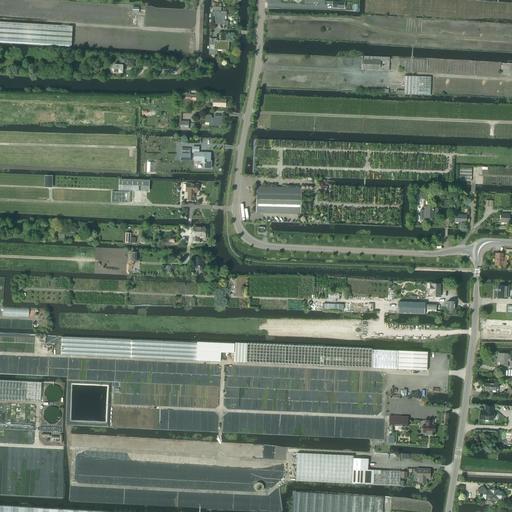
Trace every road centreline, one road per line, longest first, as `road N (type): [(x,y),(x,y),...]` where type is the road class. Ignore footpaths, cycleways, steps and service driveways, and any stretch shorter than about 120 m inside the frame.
road 1 (tertiary): [(477,251),(273,247),(244,236),(235,200),(261,0)]
road 2 (residential): [(475,305),(21,289)]
road 3 (track): [(376,418),(114,406)]
road 4 (tertiary): [(447,511),(475,305)]
road 5 (track): [(0,19),(197,31)]
road 6 (track): [(182,206),(0,199)]
road 7 (track): [(223,363),(80,357)]
